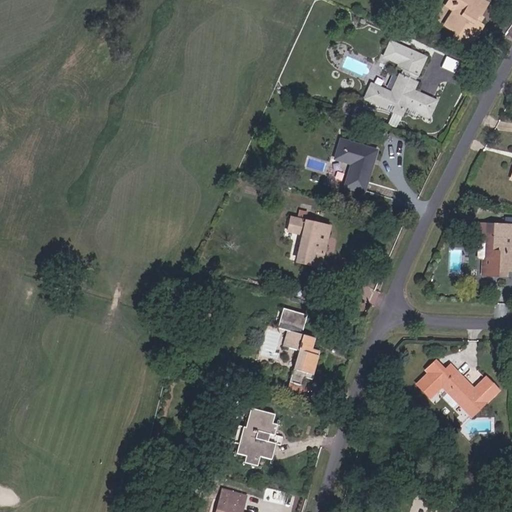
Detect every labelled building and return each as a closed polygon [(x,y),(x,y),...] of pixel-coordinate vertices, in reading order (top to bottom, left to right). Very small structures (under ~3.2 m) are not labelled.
[(481,42),(475,37),(480,31),(482,32),(489,20),(459,1),(447,19),(456,25),(447,39),(458,47),(454,53),(467,62),(471,57),(474,58),(484,43),(481,42)] [(475,37),(481,42),(486,34),(482,32),(480,31),(475,37)] [(428,66),(393,48),(385,63),(400,70),(398,74),(408,79),(405,83),(400,81),(391,99),(372,89),(364,104),(384,114),(387,109),(395,113),(403,117),(406,112),(418,118),(417,119),(428,125),(436,109),(413,97),(417,88),(414,87),(417,81),(420,82),(428,66)] [(401,122),(403,117),(395,113),(393,118),(401,122)] [(349,195),(368,201),(382,158),(344,146),(338,165),(347,168),(356,171),(349,192),(349,195)] [(340,190),(349,192),(356,171),(347,168),(340,190)] [(505,279),(511,278),(511,220),(499,221),(499,224),(481,225),(482,255),(483,272),(483,285),(506,285),(505,279)] [(297,264),(320,271),(331,232),(294,222),(290,234),(305,238),(303,244),(297,264)] [(289,240),(303,244),(305,238),(290,234),(289,240)] [(316,340),(304,337),(308,318),(284,312),(280,331),(291,334),(287,350),(301,354),(294,386),(307,389),(309,382),(315,382),(323,354),(314,352),(316,340)] [(439,381),(449,371),(439,362),(429,372),(433,376),(439,381)] [(445,387),(475,417),(502,391),(490,379),(478,390),(462,375),(461,375),(453,368),(449,371),(439,381),(433,376),(420,389),(432,401),(445,387)] [(292,396),(304,399),(307,389),(294,386),(292,396)] [(269,438),(276,440),(279,428),(272,426),(274,417),(252,412),(246,431),(237,429),(233,447),(238,448),(236,457),(245,459),(244,465),(260,469),(262,460),(272,462),(276,447),(267,444),(269,438)] [(245,511),(248,502),(226,497),(224,510),(229,511),(245,511)]
